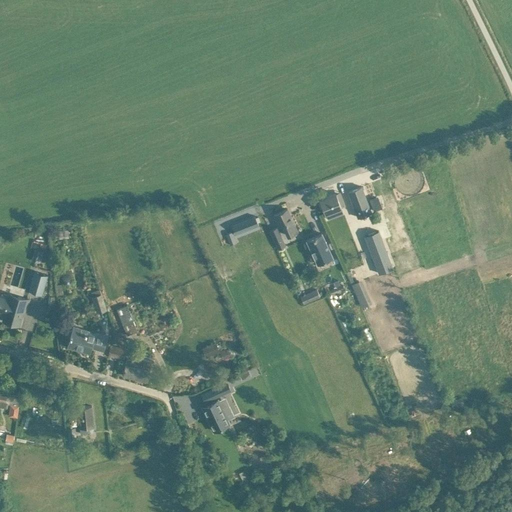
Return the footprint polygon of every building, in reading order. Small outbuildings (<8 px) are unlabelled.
[(362,186),(348,192),(357,216),(371,211),(362,186)] [(336,193),(320,199),(325,213),(345,205),(341,194),(337,196),(336,193)] [(376,196),(370,199),(374,211),(380,208),(376,196)] [(287,208),(274,214),(279,226),(283,224),(288,236),(297,231),(287,208)] [(255,215),(237,222),(241,232),(247,230),(246,226),(257,222),(255,215)] [(68,217),(54,217),(54,227),(68,226),(68,217)] [(278,248),(285,245),(277,226),(270,229),(278,248)] [(379,230),(365,236),(379,273),(393,268),(379,230)] [(322,234),(309,240),(318,263),(332,257),(322,234)] [(46,257),(49,247),(42,244),(39,255),(46,257)] [(353,266),(354,272),(368,269),(367,263),(353,266)] [(42,294),(48,275),(34,271),(29,290),(42,294)] [(359,281),(353,284),(363,306),(371,303),(364,285),(361,287),(359,281)] [(343,284),(329,289),(331,294),(344,288),(343,284)] [(317,289),(300,296),(303,304),(320,296),(317,289)] [(101,293),(91,297),(97,313),(107,311),(101,293)] [(0,298),(0,299),(0,311),(6,313),(3,321),(19,326),(23,313),(26,314),(30,301),(19,297),(17,303),(0,298)] [(139,330),(128,304),(117,308),(127,334),(139,330)] [(42,316),(32,314),(30,324),(40,326),(42,316)] [(354,326),(356,320),(348,318),(346,325),(354,326)] [(371,336),(377,334),(374,324),(368,326),(371,336)] [(35,336),(36,326),(28,326),(27,336),(35,336)] [(74,326),(71,334),(69,344),(81,348),(80,350),(89,352),(91,346),(103,349),(106,336),(74,326)] [(127,349),(110,345),(108,355),(125,359),(127,349)] [(127,355),(125,365),(123,375),(147,380),(152,360),(127,355)] [(227,382),(212,388),(216,397),(231,391),(227,382)] [(20,395),(8,393),(9,387),(0,385),(0,406),(6,407),(6,404),(10,404),(8,416),(17,417),(19,405),(20,395)] [(218,399),(202,406),(203,409),(214,431),(218,429),(230,424),(227,419),(234,415),(230,406),(223,409),(218,399)] [(81,427),(82,433),(94,432),(93,425),(94,425),(91,407),(78,409),(80,423),(81,427)] [(147,408),(142,409),(144,419),(152,417),(150,408),(147,408)] [(251,433),(255,424),(244,419),(240,428),(251,433)] [(77,437),(69,438),(70,449),(78,449),(77,437)]
